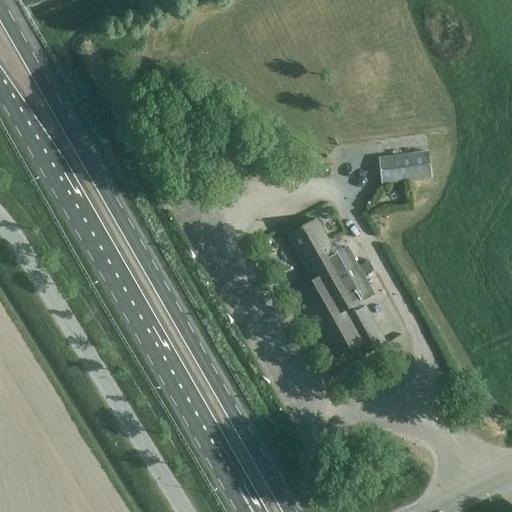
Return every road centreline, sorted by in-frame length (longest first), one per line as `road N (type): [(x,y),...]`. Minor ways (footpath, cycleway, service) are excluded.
road 1 (trunk): [(290,511),(0,8)]
road 2 (trunk): [(0,84),(245,511)]
road 3 (unclassified): [(186,511),(0,220)]
